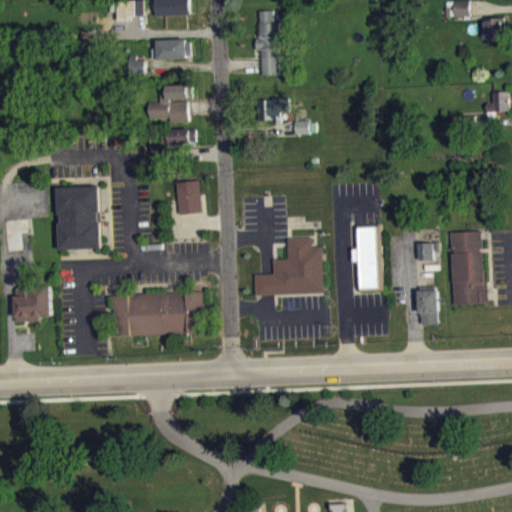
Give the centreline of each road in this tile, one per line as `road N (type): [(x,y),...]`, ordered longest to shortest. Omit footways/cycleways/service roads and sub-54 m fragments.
road 1 (secondary): [(0,380),(511,358)]
road 2 (residential): [(232,370),(216,0)]
